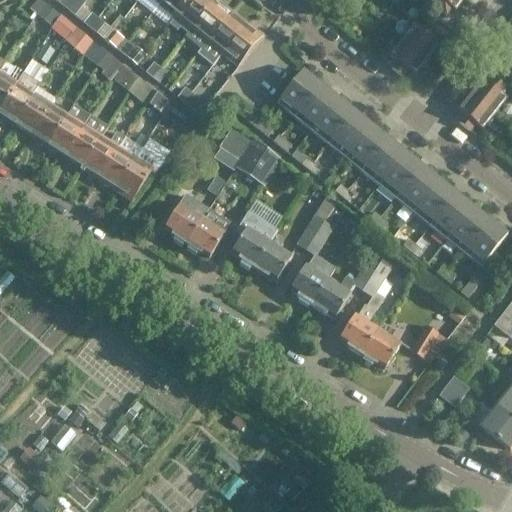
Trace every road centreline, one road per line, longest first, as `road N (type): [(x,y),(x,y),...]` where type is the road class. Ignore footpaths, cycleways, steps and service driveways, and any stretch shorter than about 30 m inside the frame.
road 1 (residential): [(418,456),(0,197)]
road 2 (residential): [(416,122),(307,34),(283,0)]
road 3 (residential): [(416,122),(508,0)]
road 4 (residential): [(511,198),(416,122)]
